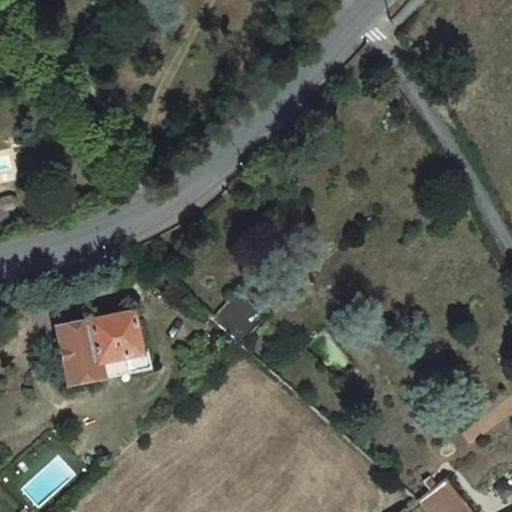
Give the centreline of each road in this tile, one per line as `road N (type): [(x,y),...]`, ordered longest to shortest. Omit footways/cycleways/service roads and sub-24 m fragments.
road 1 (secondary): [(362,21),(176,197),(81,244),(0,265)]
road 2 (unclassified): [(362,21),(458,153),(511,252)]
